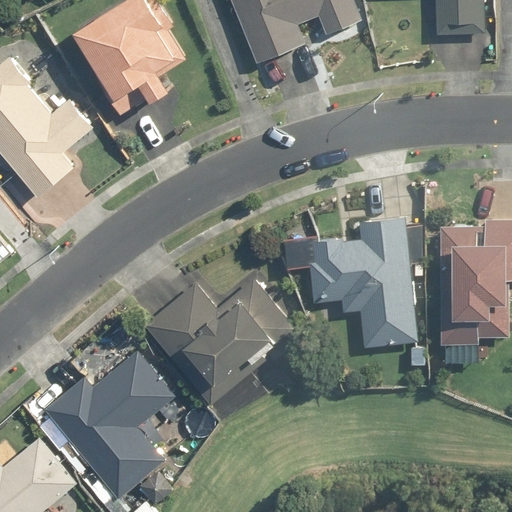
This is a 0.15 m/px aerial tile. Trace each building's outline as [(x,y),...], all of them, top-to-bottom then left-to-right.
[(161,0),(119,0),(82,22),(112,71),(108,73),(128,107),(136,102),(129,91),(151,77),(160,92),(179,81),(169,63),(185,53),(167,24),(173,20),(161,0)] [(240,0),(265,58),(309,39),(300,19),(324,9),(332,27),(366,13),(360,0),(240,0)] [(480,30),(481,0),(445,0),(445,29),(480,30)] [(0,138),(46,194),(80,166),(68,151),(100,126),(76,98),(58,112),(34,83),(38,80),(15,52),(0,63),(0,138)] [(425,337),(413,206),(357,211),(359,234),(319,238),(325,294),(354,291),(356,306),(371,304),(375,342),(425,337)] [(479,223),(448,223),(447,339),(482,339),(482,332),(511,332),(511,216),(493,216),(493,236),(479,236),(479,223)] [(204,276),(152,319),(218,400),(233,387),(224,377),(258,349),(264,356),(300,326),(257,275),(225,302),(204,276)] [(92,372),(49,407),(108,477),(96,488),(107,501),(117,492),(122,498),(142,482),(158,501),(177,486),(162,467),(171,459),(143,426),(180,396),(142,349),(101,383),(92,372)] [(0,454),(0,511),(45,511),(44,509),(79,480),(44,437),(9,466),(0,454)]
